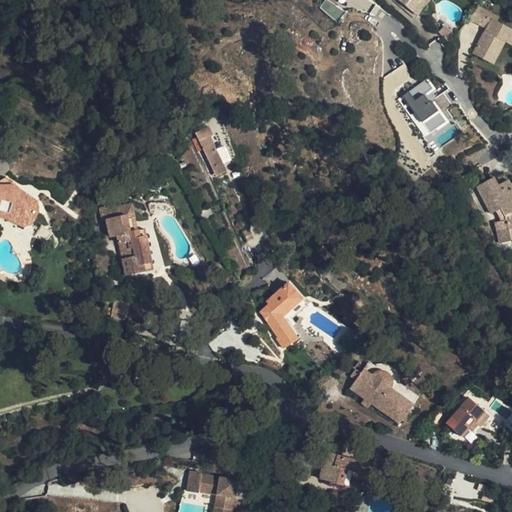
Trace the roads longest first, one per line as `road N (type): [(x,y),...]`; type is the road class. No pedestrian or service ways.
road 1 (residential): [(0,326),(271,379),(285,388),(296,415)]
road 2 (residential): [(296,415),(289,428),(258,436),(51,475),(0,506)]
road 3 (residential): [(296,415),(511,482)]
road 4 (residential): [(390,58),(385,21),(415,44),(502,145)]
